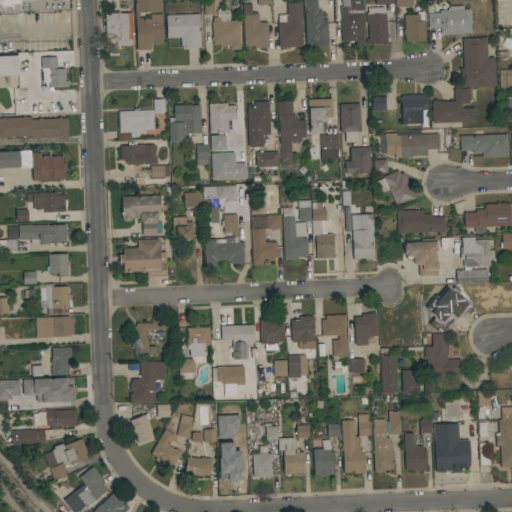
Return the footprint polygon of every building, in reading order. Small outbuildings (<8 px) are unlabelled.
[(0,0),(67,0),(67,10),(52,11),(52,13),(36,13),(36,11),(17,12),(18,14),(1,15),(1,13),(0,13),(0,0)] [(160,0),(161,13),(149,13),(149,11),(138,12),(138,18),(145,18),(145,19),(150,19),(149,15),(161,14),(162,43),(159,43),(158,45),(155,45),(153,43),(150,43),(150,50),(136,50),(134,0),(160,0)] [(313,47),(313,45),(305,46),(304,13),(303,13),(302,0),(316,0),(317,11),(321,11),(322,20),(326,20),(328,46),(313,47)] [(362,0),(363,11),(349,11),(348,0),(362,0)] [(214,15),(203,15),(203,1),(213,1),(214,15)] [(302,46),(278,47),(277,23),(278,23),(277,15),(286,15),(286,3),(300,2),(302,46)] [(416,14),(416,11),(425,11),(424,3),(432,3),(433,13),(439,13),(438,10),(449,10),(449,6),(462,6),(463,9),(469,9),(470,33),(463,34),(449,35),(449,34),(440,34),(439,28),(427,29),(427,25),(426,25),(426,27),(424,27),(425,41),(404,42),(404,35),(402,35),(402,30),(403,30),(403,15),(416,14)] [(373,14),(373,8),(383,7),(383,14),(385,13),(386,42),(366,43),(366,39),(368,39),(367,24),(365,24),(364,15),(373,14)] [(363,43),(354,44),(354,41),(341,42),(340,18),(341,18),(340,13),(348,12),(348,20),(362,20),(363,43)] [(131,13),(132,47),(105,47),(104,14),(131,13)] [(199,14),(200,47),(185,48),(185,46),(180,46),(180,38),(166,38),(165,15),(199,14)] [(258,22),(266,22),(267,48),(253,48),(253,46),(243,47),(242,15),(258,15),(258,22)] [(229,50),(229,46),(219,46),(219,45),(212,45),(212,41),(211,41),(211,37),(212,37),(211,22),(212,22),(212,17),(229,17),(229,21),(238,20),(240,49),(229,50)] [(495,86),(460,88),(460,68),(462,68),(461,38),(485,37),(486,58),(494,57),(495,86)] [(0,55),(17,55),(18,75),(0,76),(0,55)] [(56,57),(56,69),(64,69),(65,81),(67,81),(67,87),(42,88),(41,71),(40,71),(40,58),(56,57)] [(510,69),(511,74),(511,88),(498,88),(498,70),(510,69)] [(431,102),(453,101),(453,89),(468,88),(468,103),(461,104),(461,122),(432,123),(431,102)] [(426,94),(427,110),(426,110),(427,127),(421,128),(420,123),(405,124),(405,125),(402,126),(402,124),(401,124),(400,96),(426,94)] [(384,97),(384,110),(371,111),(371,97),(384,97)] [(163,99),(163,113),(153,113),(152,100),(163,99)] [(331,117),(330,117),(331,119),(326,119),(326,122),(324,122),(324,133),(309,134),(307,100),(331,99),(331,117)] [(291,101),(291,114),(293,114),(294,118),(297,118),(297,120),(304,120),(305,138),(300,138),(300,142),(290,142),(291,164),(279,165),(278,122),(277,122),(276,102),(291,101)] [(269,135),(262,135),(262,147),(257,147),(257,149),(253,149),(252,147),(247,147),(246,108),(253,108),(253,102),(268,102),(269,135)] [(226,103),(226,106),(235,105),(236,120),(227,120),(227,133),(209,133),(207,104),(226,103)] [(358,103),(359,132),(356,132),(357,142),(344,143),(344,132),(339,132),(338,104),(358,103)] [(188,105),(188,106),(199,105),(200,133),(182,134),(182,141),(169,142),(168,118),(173,117),(172,105),(188,105)] [(152,110),(153,129),(144,130),(144,136),(130,137),(130,139),(116,139),(116,132),(118,132),(117,111),(152,110)] [(0,117),(30,117),(30,120),(66,118),(67,137),(30,139),(30,136),(0,136),(0,117)] [(438,134),(439,149),(426,149),(426,156),(411,156),(411,158),(394,158),(393,155),(384,155),(383,133),(395,133),(395,135),(438,134)] [(506,134),(507,156),(481,157),(481,153),(471,153),(471,151),(459,151),(459,136),(506,134)] [(337,135),(337,149),(335,149),(336,159),(320,160),(319,135),(337,135)] [(246,161),(236,161),(236,156),(233,157),(233,143),(245,142),(246,161)] [(155,164),(125,165),(124,160),(119,160),(119,146),(154,144),(155,164)] [(206,144),(207,165),(196,165),(195,145),(206,144)] [(369,147),(370,173),(356,173),(356,176),(351,176),(351,174),(345,174),(344,162),(349,161),(349,148),(369,147)] [(0,151),(19,151),(19,167),(0,167),(0,151)] [(276,152),(277,167),(250,168),(249,153),(276,152)] [(40,153),(40,157),(62,156),(62,164),(65,164),(65,171),(63,171),(63,180),(32,181),(30,153),(40,153)] [(385,160),(386,172),(373,173),(372,160),(385,160)] [(162,166),(162,177),(149,178),(148,166),(162,166)] [(415,198),(396,207),(388,190),(380,194),(374,182),(382,178),(382,177),(397,170),(399,174),(403,172),(415,198)] [(235,186),(236,201),(226,202),(226,198),(202,199),(201,187),(235,186)] [(194,193),(194,191),(199,190),(199,192),(200,192),(200,207),(184,208),(183,193),(194,193)] [(349,206),(341,206),(341,191),(349,191),(349,206)] [(32,210),(31,194),(63,192),(64,200),(66,200),(67,206),(64,206),(64,212),(54,212),(54,214),(50,214),(50,212),(42,213),(42,209),(32,210)] [(121,197),(160,196),(160,214),(157,214),(157,223),(155,223),(155,235),(141,236),(141,222),(139,222),(139,219),(131,219),(129,221),(123,222),(121,220),(121,197)] [(303,208),(302,201),(309,201),(309,207),(310,221),(298,222),(297,208),(303,208)] [(315,259),(314,235),(311,236),(310,220),(311,220),(311,209),(312,209),(312,203),(316,203),(316,209),(324,208),(325,234),(332,234),(332,244),(335,244),(335,247),(333,247),(333,258),(315,259)] [(462,213),(475,212),(474,210),(484,209),(484,204),(509,203),(510,226),(463,228),(462,213)] [(209,223),(216,223),(215,208),(208,208),(209,223)] [(25,210),(26,222),(13,222),(13,210),(25,210)] [(395,211),(422,210),(422,215),(431,215),(431,217),(444,217),(444,232),(396,234),(395,211)] [(307,256),(297,257),(297,260),(283,260),(281,217),(282,217),(282,214),(292,213),(292,217),(293,217),(294,237),(298,236),(298,238),(303,238),(306,238),(307,256)] [(236,214),(237,230),(238,230),(238,243),(241,243),(242,264),(227,264),(227,260),(215,261),(215,269),(204,270),(203,240),(226,239),(226,243),(232,243),(232,233),(222,233),(222,215),(236,214)] [(372,214),(372,232),(372,247),(374,247),(374,252),(372,252),(372,260),(352,261),(350,215),(372,214)] [(279,215),(279,229),(265,230),(265,229),(264,217),(264,216),(279,215)] [(185,217),(185,222),(191,222),(192,239),(186,240),(187,243),(181,243),(181,240),(176,240),(175,227),(185,226),(185,225),(172,225),(171,217),(185,217)] [(250,229),(250,217),(264,217),(265,229),(250,229)] [(30,225),(30,226),(46,225),(47,226),(64,225),(64,231),(66,231),(66,237),(66,241),(64,241),(64,243),(47,244),(47,245),(33,245),(32,240),(17,240),(17,226),(30,225)] [(5,239),(5,227),(16,227),(17,239),(5,239)] [(262,229),(262,243),(274,242),(275,258),(272,258),(272,262),(260,262),(260,265),(250,266),(248,230),(262,229)] [(511,233),(511,248),(501,248),(500,234),(511,233)] [(454,271),(466,271),(464,267),(463,267),(462,259),(459,259),(459,248),(461,248),(461,238),(473,237),(473,240),(488,240),(488,250),(493,250),(493,259),(488,259),(489,266),(488,266),(488,270),(486,270),(486,283),(455,284),(454,271)] [(0,239),(16,239),(16,251),(3,251),(0,251),(0,239)] [(137,248),(136,240),(158,239),(159,253),(165,252),(166,276),(146,277),(146,272),(123,273),(122,264),(121,264),(120,254),(122,254),(122,248),(137,248)] [(418,277),(418,264),(410,265),(410,261),(404,261),(403,255),(402,255),(401,242),(435,240),(437,276),(418,277)] [(67,254),(67,261),(69,261),(69,266),(67,266),(67,277),(57,277),(57,273),(48,274),(47,255),(67,254)] [(34,272),(34,273),(35,273),(36,282),(35,282),(35,284),(22,284),(22,272),(34,272)] [(444,279),(469,302),(460,312),(457,309),(438,330),(424,318),(431,312),(420,302),(434,288),(444,279)] [(68,295),(70,295),(71,307),(65,308),(66,314),(47,315),(46,308),(37,309),(36,301),(39,300),(38,288),(43,288),(43,284),(53,284),(53,287),(67,286),(68,295)] [(376,336),(368,336),(369,339),(366,339),(366,345),(354,346),(353,317),(361,317),(361,314),(375,314),(376,336)] [(331,357),(331,340),(338,340),(338,339),(336,339),(336,336),(321,336),(320,320),(325,320),(324,316),(344,315),(346,356),(331,357)] [(68,316),(68,318),(71,318),(72,335),(69,335),(69,336),(35,338),(34,318),(68,316)] [(299,320),(299,317),(313,316),(313,321),(312,321),(313,337),(314,337),(314,341),(313,341),(313,349),(297,349),(297,342),(295,342),(295,338),(290,338),(290,320),(299,320)] [(162,317),(163,329),(145,330),(145,343),(147,343),(147,347),(155,347),(155,355),(133,356),(133,348),(130,348),(129,328),(132,328),(132,326),(135,326),(135,323),(151,323),(151,317),(162,317)] [(267,320),(267,319),(276,318),(276,322),(282,322),(283,341),(276,341),(276,350),(264,351),(264,344),(259,344),(258,320),(267,320)] [(252,325),(253,343),(247,344),(247,359),(231,359),(231,343),(231,340),(220,340),(219,326),(252,325)] [(208,327),(209,345),(204,345),(204,363),(193,363),(193,373),(191,373),(192,379),(178,379),(178,359),(191,359),(191,357),(189,357),(189,349),(187,349),(187,345),(186,345),(185,328),(208,327)] [(427,377),(426,359),(423,359),(423,347),(431,347),(430,335),(445,334),(446,360),(460,359),(460,376),(427,377)] [(69,347),(70,365),(68,365),(68,375),(50,376),(50,367),(51,367),(50,348),(69,347)] [(305,355),(305,375),(298,375),(298,378),(287,378),(286,355),(298,355),(305,355)] [(396,393),(381,393),(379,356),(394,355),(396,393)] [(363,359),(364,373),(350,374),(349,360),(363,359)] [(286,376),(273,376),(272,361),(285,360),(286,376)] [(139,379),(138,362),(152,361),(152,362),(163,362),(163,380),(153,380),(154,403),(129,403),(128,394),(131,394),(131,391),(129,391),(129,384),(131,384),(130,379),(139,379)] [(41,366),(42,376),(31,377),(30,366),(41,366)] [(243,384),(235,385),(235,395),(222,396),(221,382),(216,382),(216,381),(211,381),(211,368),(215,368),(215,367),(242,366),(243,384)] [(417,370),(418,389),(423,389),(423,387),(424,387),(424,384),(433,383),(433,393),(401,394),(400,370),(417,370)] [(68,379),(68,384),(74,384),(74,388),(71,388),(71,395),(47,396),(47,379),(68,379)] [(0,381),(0,400),(19,399),(18,380),(0,381)] [(475,391),(488,390),(489,406),(486,406),(486,407),(484,407),(484,419),(477,419),(475,391)] [(19,398),(21,398),(20,392),(38,391),(38,409),(20,409),(19,398)] [(168,417),(156,418),(156,405),(168,405),(168,417)] [(511,406),(511,467),(499,468),(499,446),(495,446),(495,435),(498,435),(497,420),(500,420),(499,407),(511,406)] [(75,426),(72,426),(72,427),(62,427),(62,429),(49,430),(49,426),(45,426),(45,425),(33,426),(32,414),(37,414),(37,412),(44,412),(44,411),(74,410),(75,426)] [(388,435),(387,422),(387,413),(398,412),(399,421),(400,435),(388,435)] [(135,438),(132,439),(131,435),(133,434),(129,426),(131,426),(129,420),(147,413),(149,419),(146,420),(153,438),(138,444),(135,438)] [(368,414),(369,436),(357,436),(356,415),(368,414)] [(191,417),(189,425),(190,426),(187,439),(175,436),(180,415),(191,417)] [(215,416),(216,440),(237,439),(236,416),(215,416)] [(302,425),(301,419),(306,419),(307,438),(296,439),(295,426),(302,425)] [(371,427),(372,427),(372,420),(383,419),(384,427),(385,438),(388,438),(389,445),(392,445),(393,468),(390,468),(390,471),(383,471),(383,473),(373,473),(371,427)] [(353,420),(354,437),(359,437),(359,449),(360,449),(361,452),(363,452),(364,473),(351,474),(351,473),(343,473),(342,450),(341,450),(340,421),(353,420)] [(418,420),(430,420),(430,433),(419,434),(418,420)] [(277,440),(265,440),(264,424),(270,423),(270,427),(276,426),(277,440)] [(210,429),(210,424),(214,424),(215,442),(202,443),(202,430),(210,429)] [(337,424),(338,437),(326,437),(326,424),(337,424)] [(445,424),(445,429),(457,429),(457,440),(462,440),(462,441),(467,441),(468,456),(469,456),(469,467),(468,467),(468,468),(460,469),(460,473),(450,473),(450,471),(434,472),(432,424),(445,424)] [(232,426),(245,425),(245,439),(232,439),(232,426)] [(173,435),(167,446),(174,450),(175,448),(181,451),(172,466),(166,463),(165,464),(158,460),(157,462),(154,460),(156,457),(150,454),(164,429),(173,435)] [(9,445),(9,431),(21,430),(31,430),(31,431),(43,430),(44,442),(31,443),(31,444),(22,445),(22,444),(9,445)] [(412,433),(413,443),(415,443),(415,446),(422,446),(422,450),(425,450),(426,471),(413,471),(413,470),(404,470),(402,433),(412,433)] [(293,438),(293,453),(302,452),(303,473),(292,474),(292,475),(283,475),(282,450),(277,450),(277,439),(293,438)] [(61,444),(62,446),(81,439),(88,457),(75,462),(74,465),(70,466),(68,464),(63,466),(61,462),(56,463),(57,466),(61,464),(65,476),(53,481),(52,481),(47,482),(45,478),(51,476),(48,469),(49,469),(44,454),(51,451),(53,447),(61,444)] [(229,452),(236,452),(237,455),(238,455),(238,459),(237,459),(237,467),(245,467),(245,474),(230,474),(231,479),(221,479),(221,463),(219,463),(218,440),(229,440),(229,452)] [(478,466),(476,444),(486,443),(488,465),(478,466)] [(258,454),(258,446),(265,446),(266,454),(271,454),(271,477),(252,478),(251,454),(258,454)] [(322,449),(322,450),(329,450),(329,452),(332,452),(333,475),(313,476),(312,449),(322,449)] [(204,459),(204,458),(211,459),(209,476),(203,475),(203,477),(194,476),(194,478),(190,477),(190,473),(184,473),(186,457),(204,459)] [(101,480),(100,481),(106,490),(94,500),(86,506),(86,505),(76,511),(74,511),(69,506),(67,507),(65,504),(66,502),(65,501),(75,494),(75,495),(85,487),(77,477),(91,467),(101,480)] [(91,511),(111,493),(126,509),(123,511),(91,511)]
